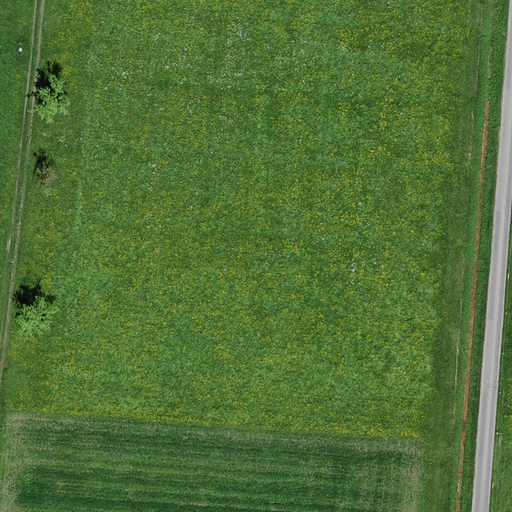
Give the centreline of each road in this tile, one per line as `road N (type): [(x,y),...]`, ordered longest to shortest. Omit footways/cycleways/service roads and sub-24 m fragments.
road 1 (unclassified): [(479,511),(511,63)]
road 2 (track): [(0,432),(45,0)]
